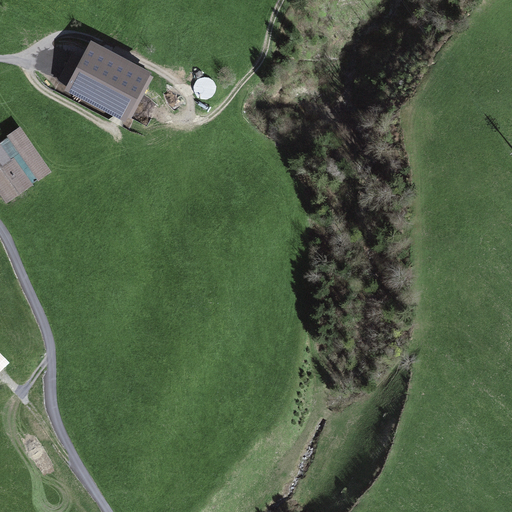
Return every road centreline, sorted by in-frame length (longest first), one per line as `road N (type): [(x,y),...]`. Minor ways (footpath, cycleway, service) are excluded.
road 1 (track): [(281,0),(263,58),(199,121),(190,121),(170,81),(93,39),(66,32),(20,66)]
road 2 (track): [(0,235),(47,344),(56,427),(105,511)]
